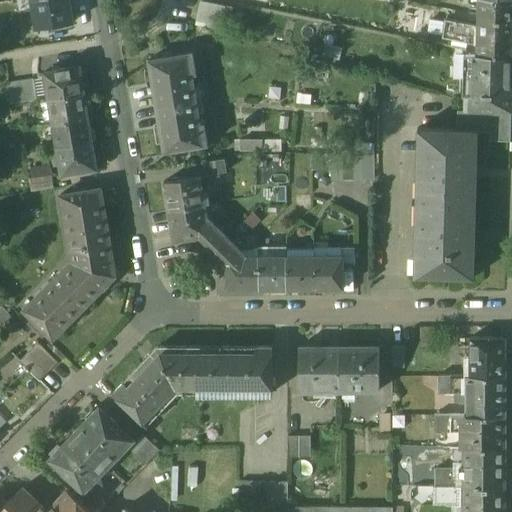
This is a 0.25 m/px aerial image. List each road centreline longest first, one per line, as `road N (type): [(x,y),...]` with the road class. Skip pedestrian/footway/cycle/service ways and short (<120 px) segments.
road 1 (residential): [(511,309),(158,310)]
road 2 (residential): [(158,310),(109,43)]
road 3 (residential): [(0,461),(158,310)]
